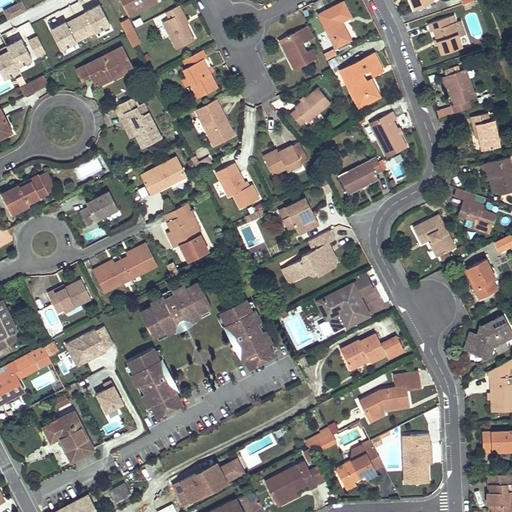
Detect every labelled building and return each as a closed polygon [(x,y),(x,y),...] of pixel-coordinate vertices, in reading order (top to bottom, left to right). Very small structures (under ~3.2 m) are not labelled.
[(72,0),(42,15),(59,50),(111,25),(98,0),(72,0)] [(120,0),(128,14),(138,10),(136,6),(141,4),(142,7),(156,0),(120,0)] [(410,0),(415,10),(435,2),(434,0),(410,0)] [(23,1),(16,5),(21,14),(28,10),(23,1)] [(351,16),(344,1),(319,14),(336,47),(351,39),(344,26),(341,27),(339,23),(342,21),(351,16)] [(181,4),(166,12),(170,19),(164,22),(177,49),(195,39),(187,25),(181,13),(185,12),(181,4)] [(16,5),(5,10),(9,19),(21,14),(16,5)] [(185,12),(181,13),(187,25),(191,23),(185,12)] [(454,13),(429,22),(432,29),(434,28),(438,37),(440,44),(444,53),(462,46),(458,35),(466,33),(461,19),(457,20),(454,13)] [(126,32),(134,28),(128,17),(120,21),(126,32)] [(0,38),(1,38),(0,37),(0,34),(13,28),(10,21),(0,25),(0,38)] [(29,21),(16,28),(33,59),(46,52),(29,21)] [(315,36),(309,24),(303,28),(310,39),(315,36)] [(134,28),(126,32),(132,44),(140,40),(134,28)] [(310,39),(303,28),(296,32),(297,35),(295,37),(293,33),(283,38),(286,44),(283,45),(288,55),(291,54),(294,58),(290,60),(295,70),(317,58),(312,47),(306,51),(302,43),(310,39)] [(121,46),(77,69),(83,79),(91,75),(95,81),(112,72),(114,77),(132,68),(121,46)] [(204,48),(185,58),(188,65),(184,67),(188,75),(192,83),(199,97),(219,87),(211,72),(209,66),(204,57),(208,55),(204,48)] [(326,58),(335,54),(333,48),(324,52),(326,58)] [(383,69),(375,53),(340,70),(349,88),(353,86),(363,106),(377,99),(372,90),(377,88),(372,78),(367,81),(363,72),(370,68),(373,74),(383,69)] [(444,70),(447,76),(456,72),(454,67),(444,70)] [(475,97),(465,69),(456,72),(447,76),(445,76),(449,87),(455,104),(452,105),(455,112),(470,106),(467,100),(475,97)] [(112,72),(95,81),(98,86),(114,77),(112,72)] [(43,75),(36,78),(40,87),(47,83),(43,75)] [(192,83),(188,75),(182,78),(187,86),(192,83)] [(36,78),(20,86),(25,95),(40,87),(36,78)] [(332,101),(320,86),(306,97),(303,100),(296,106),(297,106),(291,111),(302,124),(307,119),(309,121),(332,101)] [(353,86),(349,88),(359,108),(363,106),(353,86)] [(372,90),(377,99),(382,96),(377,88),(372,90)] [(135,95),(114,106),(124,125),(130,122),(136,134),(143,147),(162,136),(149,111),(142,115),(137,105),(139,104),(135,95)] [(221,106),(217,98),(195,110),(214,145),(235,134),(225,115),(223,117),(218,107),(221,106)] [(139,104),(137,105),(142,115),(149,111),(144,102),(139,104)] [(0,107),(0,138),(13,132),(0,107)] [(394,110),(384,115),(402,149),(408,146),(401,133),(399,128),(394,119),(398,118),(394,110)] [(485,113),(468,117),(470,126),(474,125),(476,137),(479,150),(495,147),(490,120),(487,121),(485,113)] [(402,149),(384,115),(371,121),(389,156),(402,149)] [(130,122),(124,125),(131,137),(136,134),(130,122)] [(279,148),(265,155),(274,173),(287,167),(288,170),(304,162),(294,143),(280,150),(279,148)] [(390,155),(393,163),(402,160),(400,153),(390,155)] [(74,168),(80,181),(108,167),(102,155),(74,168)] [(176,155),(140,173),(150,193),(165,185),(163,182),(167,181),(168,184),(187,174),(176,155)] [(384,169),(377,156),(340,175),(349,193),(361,187),(360,184),(364,182),(366,185),(379,178),(376,173),(384,169)] [(511,164),(510,156),(486,161),(488,171),(490,177),(495,176),(499,193),(500,193),(511,190),(511,164)] [(244,182),(234,163),(216,172),(229,196),(233,194),(241,208),(259,199),(252,184),(249,185),(246,187),(244,182)] [(55,189),(45,170),(38,173),(48,192),(55,189)] [(19,183),(1,193),(13,214),(30,205),(29,202),(48,192),(38,173),(30,178),(31,179),(20,185),(19,183)] [(325,193),(333,189),(326,174),(318,179),(325,193)] [(495,176),(490,177),(493,191),(499,193),(495,176)] [(471,191),(457,186),(455,193),(464,197),(468,198),(469,198),(471,191)] [(88,205),(79,210),(86,223),(118,208),(109,190),(86,201),(88,205)] [(474,200),(477,193),(471,191),(469,198),(468,198),(463,215),(475,219),(473,226),(491,232),(497,213),(484,209),(485,204),(474,200)] [(488,196),(477,193),(474,200),(485,204),(488,196)] [(233,194),(229,196),(236,210),(241,208),(233,194)] [(306,197),(280,210),(283,218),(290,215),(292,217),(293,221),(297,227),(300,234),(320,224),(316,215),(314,211),(306,197)] [(463,215),(468,198),(464,197),(459,214),(463,215)] [(186,202),(164,214),(172,229),(167,232),(172,241),(177,239),(180,244),(188,260),(208,250),(198,230),(196,231),(186,212),(190,210),(191,211),(194,210),(193,207),(190,209),(186,202)] [(264,210),(263,207),(252,213),(255,219),(264,214),(262,211),(264,210)] [(190,210),(186,212),(196,231),(198,230),(200,229),(191,211),(190,210)] [(456,247),(439,214),(413,227),(422,243),(432,238),(434,241),(432,241),(440,256),(456,247)] [(297,227),(293,221),(289,223),(286,224),(289,231),(297,227)] [(0,246),(14,239),(9,231),(5,233),(0,225),(0,246)] [(330,241),(336,238),(331,229),(309,240),(314,249),(303,253),(303,257),(288,265),(295,277),(301,278),(310,273),(314,274),(319,272),(320,274),(336,266),(337,263),(332,254),(329,255),(327,251),(329,248),(326,243),(330,241)] [(511,234),(497,241),(502,251),(511,245),(511,236),(511,234)] [(338,258),(330,241),(326,243),(329,248),(327,251),(329,255),(332,254),(337,263),(338,258)] [(440,256),(432,241),(429,243),(436,257),(440,256)] [(100,266),(93,269),(105,291),(157,264),(145,242),(138,246),(140,249),(128,256),(114,263),(102,269),(100,266)] [(126,252),(128,256),(140,249),(138,246),(126,252)] [(112,259),(100,266),(102,269),(114,263),(112,259)] [(483,260),(469,267),(479,287),(475,289),(481,300),(495,292),(490,282),(493,280),(483,260)] [(288,265),(284,267),(292,283),(301,278),(295,277),(288,265)] [(479,287),(469,267),(465,269),(475,289),(479,287)] [(365,272),(351,279),(352,282),(353,283),(367,276),(365,272)] [(352,282),(317,300),(334,332),(369,314),(360,296),(374,289),(367,276),(353,283),(352,282)] [(63,284),(47,292),(57,312),(63,309),(64,311),(91,297),(81,279),(64,287),(63,284)] [(152,306),(140,312),(152,337),(165,330),(166,334),(178,327),(180,330),(190,325),(189,322),(201,316),(199,312),(211,306),(198,281),(186,288),(184,284),(172,291),(173,293),(164,298),(163,295),(150,302),(152,306)] [(0,343),(2,347),(21,338),(3,298),(0,299),(0,343)] [(245,298),(220,311),(226,323),(223,325),(231,340),(233,338),(235,342),(233,343),(240,358),(243,356),(250,368),(275,355),(268,343),(272,341),(265,329),(262,331),(258,322),(261,321),(255,308),(252,310),(245,298)] [(491,322),(482,327),(485,332),(484,335),(480,333),(479,335),(470,333),(465,350),(474,353),(474,350),(479,352),(481,355),(484,360),(491,356),(494,346),(511,337),(511,333),(503,316),(495,320),(494,323),(491,322)] [(114,343),(105,326),(96,330),(95,328),(66,344),(78,366),(98,355),(99,352),(105,348),(114,343)] [(196,346),(202,344),(198,331),(192,333),(196,346)] [(359,338),(341,348),(348,363),(366,354),(368,358),(370,361),(386,353),(389,358),(405,350),(396,333),(381,341),(376,332),(360,341),(359,338)] [(52,341),(0,367),(0,402),(24,390),(18,379),(15,372),(36,361),(39,367),(51,360),(48,355),(57,350),(52,341)] [(153,346),(127,360),(133,372),(131,374),(148,406),(151,405),(157,417),(182,404),(176,392),(179,390),(162,357),(159,359),(153,346)] [(366,354),(348,363),(351,367),(368,358),(366,354)] [(36,361),(15,372),(18,379),(39,368),(39,367),(36,361)] [(507,377),(506,362),(487,371),(488,378),(491,378),(507,377)] [(381,389),(363,397),(367,405),(365,411),(370,421),(378,417),(381,411),(386,410),(411,406),(407,389),(422,387),(419,370),(395,375),(397,386),(388,387),(388,390),(382,392),(381,389)] [(511,377),(507,377),(491,378),(492,393),(492,399),(493,412),(511,411),(511,377)] [(111,380),(103,384),(106,388),(97,393),(107,411),(123,402),(111,380)] [(75,382),(70,385),(74,393),(79,391),(75,382)] [(58,407),(70,402),(65,392),(53,398),(58,407)] [(367,405),(363,397),(359,399),(365,411),(367,405)] [(74,410),(43,426),(51,441),(59,438),(71,461),(94,449),(74,410)] [(133,419),(126,422),(130,429),(137,426),(133,419)] [(343,446),(364,437),(359,426),(338,435),(343,446)] [(309,446),(332,434),(329,427),(306,439),(309,446)] [(511,431),(484,432),(485,452),(509,452),(509,449),(511,448),(511,431)] [(429,433),(410,434),(410,444),(403,445),(405,483),(428,482),(427,463),(426,443),(430,444),(429,433)] [(332,434),(309,446),(310,448),(313,452),(336,440),(332,434)] [(379,436),(372,439),(376,447),(383,443),(379,436)] [(365,450),(373,445),(370,439),(352,448),(351,457),(352,459),(366,452),(365,450)] [(352,459),(335,468),(344,485),(354,480),(361,477),(359,475),(363,473),(364,475),(366,479),(378,473),(375,468),(383,464),(373,445),(365,450),(366,452),(352,459)] [(310,448),(304,451),(308,460),(315,457),(313,452),(310,448)] [(236,458),(231,461),(237,473),(243,471),(236,458)] [(305,460),(265,481),(275,500),(297,488),(307,483),(310,487),(317,483),(309,468),(305,460)] [(195,473),(175,483),(185,502),(209,490),(208,489),(237,473),(231,461),(218,467),(217,463),(196,474),(195,473)] [(309,468),(317,483),(326,479),(318,464),(309,468)] [(511,473),(488,474),(488,486),(491,486),(491,493),(489,493),(489,505),(493,505),(493,509),(492,511),(511,511),(511,504),(510,504),(510,493),(511,492),(511,473)] [(354,480),(344,485),(347,490),(356,485),(354,480)] [(125,482),(110,490),(116,501),(131,493),(125,482)] [(297,488),(275,500),(278,505),(300,493),(297,488)] [(98,511),(89,494),(53,511),(98,511)] [(242,511),(235,498),(209,511),(242,511)] [(176,511),(172,503),(156,510),(156,511),(176,511)]
